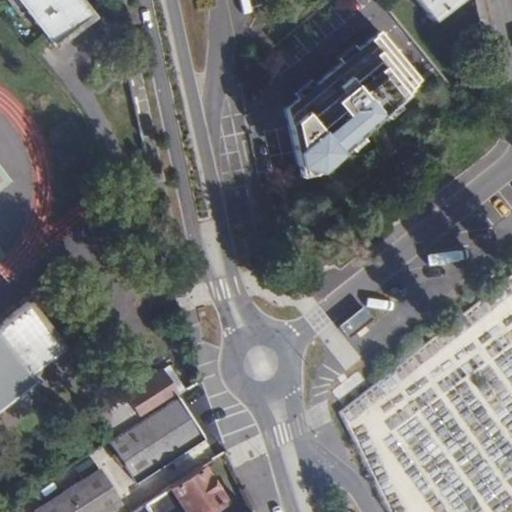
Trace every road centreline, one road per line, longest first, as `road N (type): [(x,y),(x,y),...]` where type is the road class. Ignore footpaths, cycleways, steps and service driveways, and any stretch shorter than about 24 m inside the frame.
road 1 (secondary): [(145,0),(198,250),(235,343)]
road 2 (secondary): [(264,331),(232,276),(175,0)]
road 3 (residential): [(288,342),(511,163)]
road 4 (secondary): [(321,511),(289,390)]
